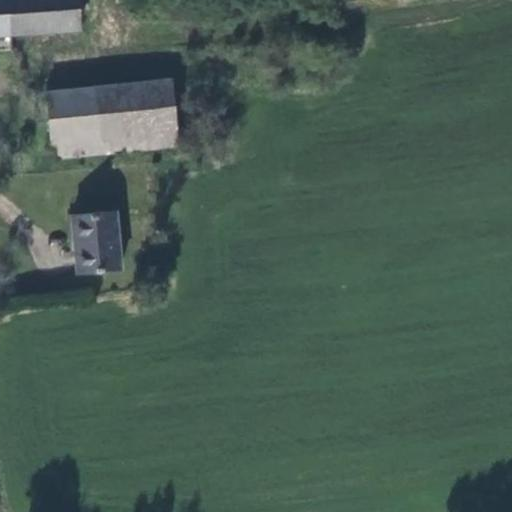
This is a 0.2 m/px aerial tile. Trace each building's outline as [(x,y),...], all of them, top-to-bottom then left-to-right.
[(0,0),(0,32),(12,31),(9,0),(0,0)] [(9,0),(12,31),(77,27),(75,0),(9,0)] [(139,16),(176,13),(174,0),(165,0),(138,2),(139,16)] [(175,137),(169,79),(145,81),(150,140),(175,137)] [(150,140),(145,81),(47,91),(52,149),(150,140)] [(118,267),(112,212),(68,216),(73,272),(118,267)]
